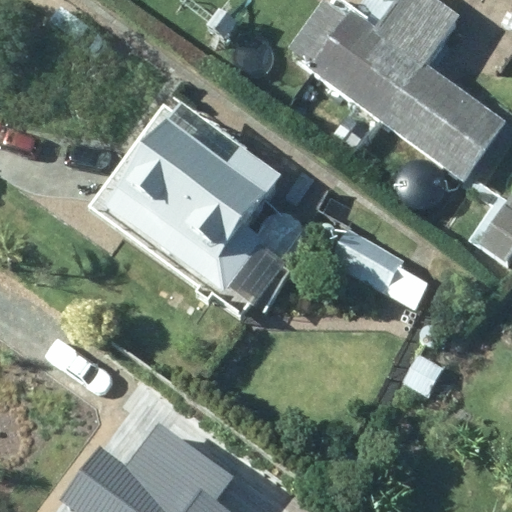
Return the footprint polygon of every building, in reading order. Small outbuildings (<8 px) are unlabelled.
[(379,123),(457,17),(434,0),(407,0),(381,36),(350,13),(308,70),(379,123)] [(482,168),(509,129),(484,112),(457,151),(482,168)] [(104,206),(221,294),(263,239),(242,224),(277,177),(235,145),(222,163),(168,122),(104,206)] [(458,184),(444,172),(433,185),(448,197),(458,184)] [(331,266),(412,309),(425,287),(395,271),(400,261),(347,233),(331,266)] [(25,341),(0,375),(0,439),(40,468),(66,433),(114,468),(82,511),(184,511),(193,500),(70,410),(87,385),(25,341)] [(399,383),(427,396),(442,369),(415,353),(399,383)]
